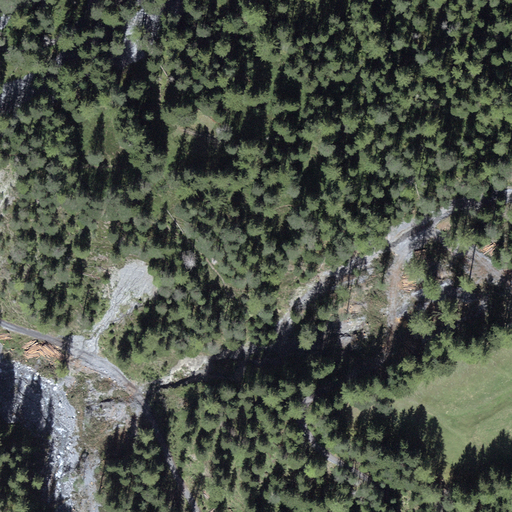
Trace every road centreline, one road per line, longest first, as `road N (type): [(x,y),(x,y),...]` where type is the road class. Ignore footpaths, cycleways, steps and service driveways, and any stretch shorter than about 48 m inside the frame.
road 1 (track): [(400,511),(303,430),(297,410),(309,391),(371,364),(389,345),(399,227),(414,216),(453,229),(488,260),(511,313)]
road 2 (track): [(0,320),(74,348),(138,392),(194,511)]
